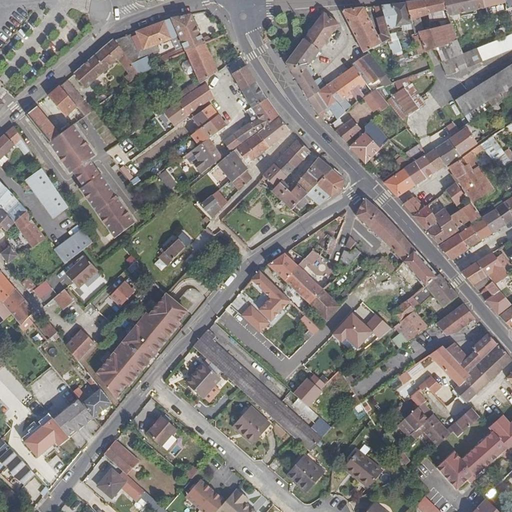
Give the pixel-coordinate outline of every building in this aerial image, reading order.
[(462,54),(457,41),(451,24),(441,27),(424,31),(420,18),(428,16),(430,22),(439,20),(449,18),(442,0),(431,0),(425,1),(406,4),(411,25),(414,35),(418,34),(424,53),(436,49),(441,63),(450,59),(454,58),(462,54)] [(458,15),(453,0),(442,0),(449,18),(458,15)] [(485,9),(481,0),(453,0),(458,15),(485,9)] [(504,4),(508,2),(507,0),(481,0),(485,9),(488,8),(504,4)] [(411,25),(406,4),(381,6),(384,16),(388,30),(411,25)] [(384,16),(381,6),(374,7),(378,18),(384,16)] [(388,30),(384,16),(378,18),(382,35),(378,36),(363,8),(343,11),(342,13),(363,53),(369,50),(388,40),(390,39),(388,30)] [(488,8),(485,9),(492,28),(496,27),(492,15),(491,15),(488,8)] [(339,25),(324,13),(304,39),(320,51),(339,25)] [(192,15),(170,19),(185,52),(204,43),(192,15)] [(451,24),(449,18),(439,20),(441,27),(451,24)] [(160,64),(185,52),(170,19),(129,34),(137,52),(147,48),(171,39),(175,50),(157,58),(160,64)] [(113,40),(124,55),(131,63),(140,59),(137,52),(129,34),(113,40)] [(419,55),(424,53),(418,34),(414,35),(412,36),(419,55)] [(482,63),(511,50),(511,34),(496,40),(476,49),(482,63)] [(390,39),(388,40),(390,49),(403,74),(407,73),(403,61),(405,60),(396,36),(390,39)] [(462,54),(474,50),(469,36),(457,41),(462,54)] [(124,55),(113,40),(112,39),(73,74),(85,89),(119,59),(124,55)] [(320,51),(304,39),(286,64),(297,83),(307,69),(310,66),(320,51)] [(204,43),(185,52),(200,84),(204,81),(217,72),(204,43)] [(147,48),(137,52),(140,59),(150,54),(147,48)] [(482,63),(476,49),(474,50),(462,54),(468,69),(482,63)] [(131,63),(133,66),(138,74),(154,67),(150,54),(140,59),(131,63)] [(355,64),(366,77),(372,84),(378,80),(383,86),(391,84),(368,54),(364,57),(355,64)] [(468,69),(462,54),(454,58),(455,61),(460,72),(468,69)] [(124,55),(119,59),(128,69),(133,66),(131,63),(124,55)] [(430,70),(426,57),(408,64),(412,76),(415,75),(430,70)] [(451,62),(442,65),(446,76),(455,73),(451,62)] [(353,65),(354,67),(364,79),(366,77),(355,64),(353,65)] [(458,133),(464,130),(462,128),(494,107),(511,94),(511,64),(441,110),(448,120),(450,122),(455,129),(457,131),(458,133)] [(140,76),(138,74),(133,66),(128,69),(131,73),(127,76),(132,81),(140,76)] [(242,92),(256,83),(246,66),(231,75),(242,92)] [(316,76),(310,66),(307,69),(313,78),(316,76)] [(354,67),(340,77),(350,92),(358,86),(361,89),(367,85),(354,67)] [(314,81),(313,78),(307,69),(297,83),(308,99),(320,91),(314,81)] [(321,77),(314,81),(320,91),(308,99),(316,113),(322,119),(324,117),(323,115),(329,111),(337,120),(345,113),(337,103),(327,86),(321,77)] [(337,103),(345,113),(351,108),(345,99),(352,94),(350,92),(340,77),(327,86),(337,103)] [(396,89),(408,84),(405,77),(393,82),(396,89)] [(66,80),(59,86),(77,107),(85,116),(92,111),(66,80)] [(164,105),(166,110),(199,88),(195,81),(174,96),(175,98),(164,105)] [(205,84),(199,88),(166,110),(171,118),(177,125),(187,117),(187,116),(213,97),(206,83),(205,84)] [(265,97),(256,83),(242,92),(251,108),(265,97)] [(66,117),(77,107),(59,86),(48,96),(66,117)] [(372,115),(387,105),(375,88),(361,98),(372,115)] [(419,109),(404,89),(393,96),(408,117),(419,109)] [(249,123),(240,129),(247,139),(256,132),(257,132),(278,117),(265,97),(251,108),(258,119),(254,122),(251,124),(249,123)] [(198,124),(200,128),(218,114),(210,104),(192,117),(198,124)] [(48,142),(59,134),(36,106),(26,115),(48,142)] [(258,119),(251,108),(246,111),(254,122),(258,119)] [(171,118),(166,110),(160,114),(165,121),(171,118)] [(209,139),(227,126),(218,114),(200,128),(208,139),(209,139)] [(187,117),(177,125),(185,135),(196,127),(195,126),(187,117)] [(278,117),(257,132),(269,147),(289,131),(278,117)] [(346,144),(361,131),(351,119),(335,132),(346,144)] [(389,140),(389,139),(372,121),(365,128),(365,131),(365,134),(379,150),(389,140)] [(73,124),(59,134),(48,142),(71,174),(73,172),(90,159),(96,155),(73,124)] [(30,151),(13,126),(0,137),(0,159),(15,144),(25,155),(30,151)] [(247,139),(240,129),(233,134),(240,143),(247,139)] [(464,130),(458,133),(454,136),(465,152),(474,146),(464,130)] [(269,147),(257,132),(235,148),(244,160),(248,157),(251,160),(269,147)] [(240,143),(233,134),(223,142),(230,150),(240,143)] [(379,150),(365,134),(350,148),(365,165),(379,150)] [(465,152),(454,136),(450,139),(460,154),(465,152)] [(494,152),(500,148),(493,137),(487,140),(494,152)] [(222,158),(209,139),(208,139),(191,151),(198,161),(202,159),(209,168),(222,158)] [(460,154),(450,139),(444,143),(454,159),(460,154)] [(297,141),(290,149),(303,161),(311,153),(297,141)] [(454,159),(444,143),(434,150),(444,165),(454,159)] [(403,155),(409,161),(424,151),(419,145),(403,155)] [(511,165),(500,148),(494,152),(492,153),(501,167),(507,175),(511,171),(511,165)] [(290,149),(282,156),(296,169),(303,161),(290,149)] [(444,165),(434,150),(425,156),(435,172),(444,165)] [(471,151),(463,157),(468,164),(470,167),(478,161),(471,151)] [(230,182),(231,183),(247,170),(241,162),(232,152),(217,165),(229,180),(230,182)] [(409,161),(403,155),(401,152),(394,159),(402,167),(410,163),(409,161)] [(282,156),(274,165),(287,178),(296,169),(282,156)] [(435,172),(425,156),(415,162),(426,178),(435,172)] [(319,183),(332,170),(317,158),(306,173),(319,183)] [(471,197),(474,202),(487,194),(483,187),(486,184),(482,177),(478,179),(470,167),(468,164),(463,167),(459,160),(448,168),(469,198),(471,197)] [(426,178),(415,162),(411,164),(405,168),(416,185),(426,178)] [(287,178),(274,165),(263,176),(276,188),(283,182),(287,178)] [(132,177),(123,166),(119,168),(129,180),(132,177)] [(501,179),(507,175),(501,167),(488,176),(493,185),(501,179)] [(416,185),(405,168),(384,184),(397,197),(416,185)] [(170,188),(177,183),(176,183),(166,169),(159,174),(170,188)] [(55,190),(42,170),(28,180),(55,218),(68,209),(68,207),(55,190)] [(248,171),(247,170),(231,183),(235,186),(238,191),(252,179),(247,172),(248,171)] [(332,170),(319,183),(308,194),(305,198),(310,203),(312,200),(319,206),(343,190),(344,180),(332,170)] [(298,185),(308,194),(319,183),(306,173),(297,184),(298,185)] [(81,190),(84,195),(105,179),(102,174),(101,175),(93,181),(89,175),(83,180),(87,185),(84,188),(81,190)] [(182,178),(176,183),(177,183),(182,190),(187,186),(182,178)] [(110,230),(131,215),(105,179),(84,195),(110,230)] [(501,179),(493,185),(502,198),(510,193),(501,179)] [(0,209),(0,210),(14,223),(20,231),(33,221),(26,212),(15,198),(0,182),(0,209)] [(308,194),(298,185),(292,190),(288,186),(283,182),(276,188),(272,192),(292,211),(299,204),(305,198),(308,194)] [(456,184),(446,192),(455,205),(466,198),(456,184)] [(218,191),(212,196),(223,207),(227,202),(218,191)] [(212,196),(201,205),(212,218),(223,207),(212,196)] [(310,203),(305,198),(299,204),(304,209),(310,203)] [(413,198),(403,205),(414,217),(423,209),(413,198)] [(511,198),(503,204),(511,216),(511,198)] [(356,218),(368,227),(381,212),(366,199),(364,200),(356,218)] [(511,220),(511,216),(503,204),(482,219),(482,220),(492,234),(511,220)] [(427,206),(423,209),(414,217),(422,227),(435,217),(427,206)] [(482,220),(482,219),(473,207),(453,221),(459,228),(470,221),(473,225),(482,220)] [(0,224),(3,227),(2,228),(5,231),(14,223),(0,210),(0,209),(0,224)] [(459,228),(453,221),(446,211),(435,217),(450,238),(460,230),(459,228)] [(415,250),(381,212),(368,227),(393,251),(403,263),(415,250)] [(131,215),(110,230),(117,239),(137,223),(131,215)] [(450,238),(435,217),(422,227),(438,246),(450,238)] [(482,220),(473,225),(483,240),(492,234),(482,220)] [(33,221),(20,231),(32,248),(45,238),(33,221)] [(483,240),(473,225),(462,233),(459,235),(469,249),(483,240)] [(92,242),(83,229),(55,251),(64,264),(83,249),(92,242)] [(184,246),(192,240),(183,230),(176,236),(184,246)] [(469,249),(459,235),(440,248),(452,261),(469,249)] [(329,262),(336,242),(326,236),(312,253),(329,262)] [(202,252),(203,237),(194,237),(193,251),(202,252)] [(355,242),(349,237),(345,247),(351,249),(355,242)] [(178,239),(168,249),(164,254),(160,258),(168,266),(185,247),(178,239)] [(11,246),(0,254),(7,263),(17,256),(11,246)] [(361,253),(355,249),(350,254),(343,251),(340,260),(349,266),(361,253)] [(424,288),(438,276),(415,250),(403,263),(402,264),(424,288)] [(511,280),(506,272),(496,259),(492,253),(477,262),(495,286),(501,281),(506,288),(511,283),(511,280)] [(268,265),(285,281),(298,267),(284,254),(268,265)] [(496,259),(506,272),(511,268),(502,255),(496,259)] [(65,274),(77,288),(97,271),(85,257),(65,274)] [(384,257),(379,263),(392,275),(397,270),(384,257)] [(495,286),(477,262),(461,272),(477,291),(484,286),(492,296),(499,291),(495,286)] [(342,297),(346,300),(372,270),(368,266),(342,297)] [(323,291),(298,267),(285,281),(305,301),(310,305),(323,291)] [(16,290),(0,271),(0,301),(1,303),(16,290)] [(259,272),(252,281),(271,298),(269,301),(275,307),(285,297),(259,272)] [(438,276),(424,288),(413,297),(421,306),(434,296),(443,307),(457,297),(458,296),(440,275),(438,276)] [(22,282),(30,293),(36,288),(28,278),(22,282)] [(33,290),(40,299),(52,289),(45,281),(36,288),(33,290)] [(271,298),(252,281),(250,283),(269,301),(271,298)] [(124,284),(111,298),(121,307),(135,293),(124,284)] [(21,325),(29,317),(35,312),(16,290),(1,303),(7,310),(21,325)] [(73,300),(64,290),(54,298),(63,309),(73,300)] [(323,291),(310,305),(327,321),(340,307),(323,291)] [(499,291),(492,296),(486,301),(497,315),(511,305),(499,291)] [(94,374),(114,399),(151,357),(148,355),(151,351),(154,353),(178,324),(176,323),(185,312),(164,295),(148,315),(145,312),(94,374)] [(406,302),(414,311),(421,306),(413,297),(406,302)] [(254,308),(242,298),(233,309),(244,319),(252,310),(254,308)] [(306,309),(310,305),(305,301),(303,303),(298,298),(292,304),(302,313),(306,309)] [(414,311),(406,302),(395,311),(393,316),(399,323),(414,311)] [(476,319),(463,305),(436,324),(447,336),(459,332),(476,319)] [(511,307),(499,317),(511,331),(511,329),(511,307)] [(315,318),(306,309),(302,313),(305,316),(311,322),(315,318)] [(429,327),(414,311),(399,323),(394,327),(400,334),(406,330),(414,338),(429,327)] [(311,322),(305,316),(300,321),(310,330),(314,334),(319,329),(311,322)] [(33,322),(29,317),(21,325),(19,327),(26,335),(35,326),(33,323),(33,322)] [(49,323),(42,329),(49,338),(55,333),(57,332),(49,323)] [(78,362),(95,344),(81,330),(66,347),(78,362)] [(241,390),(294,438),(310,452),(322,439),(213,341),(216,337),(209,330),(193,347),(241,390)] [(314,334),(310,330),(304,336),(308,341),(314,334)] [(405,345),(414,338),(406,330),(400,334),(399,335),(405,345)] [(481,358),(482,359),(498,344),(488,334),(473,349),(474,351),(481,358)] [(460,365),(468,357),(453,342),(445,350),(460,365)] [(511,361),(511,359),(498,344),(482,359),(475,366),(490,381),(511,361)] [(467,403),(476,394),(465,381),(470,376),(467,373),(460,365),(445,350),(443,347),(429,356),(434,361),(458,386),(454,390),(461,397),(467,403)] [(481,358),(474,351),(472,353),(479,361),(481,358)] [(475,366),(482,359),(481,358),(479,361),(472,353),(468,357),(460,365),(467,373),(475,366)] [(423,369),(424,368),(434,361),(429,356),(418,364),(423,369)] [(204,365),(187,384),(202,397),(203,396),(211,404),(222,392),(213,385),(219,378),(204,365)] [(465,381),(476,394),(490,381),(475,366),(467,373),(470,376),(465,381)] [(431,376),(424,368),(423,369),(402,387),(411,397),(418,392),(421,389),(419,387),(431,376)] [(409,377),(406,372),(398,377),(402,382),(409,377)] [(438,385),(431,376),(419,387),(421,389),(422,391),(427,387),(432,391),(438,385)] [(95,392),(81,403),(94,418),(112,403),(91,377),(87,381),(95,392)] [(340,391),(338,388),(333,392),(350,410),(361,404),(350,387),(346,381),(343,384),(345,387),(340,391)] [(77,398),(80,401),(85,397),(78,388),(73,392),(77,398)] [(417,403),(423,398),(418,392),(411,397),(417,403)] [(85,425),(94,418),(81,403),(80,401),(77,398),(68,405),(60,412),(52,418),(67,436),(75,429),(77,431),(85,425)] [(422,403),(417,407),(428,419),(432,415),(422,403)] [(423,432),(437,420),(432,415),(428,419),(417,407),(398,426),(408,437),(411,434),(415,439),(423,432)] [(251,408),(236,425),(247,434),(245,437),(253,444),(270,425),(251,408)] [(471,409),(447,431),(449,433),(455,439),(479,418),(471,409)] [(157,423),(153,428),(167,440),(177,430),(163,417),(157,423)] [(444,478),(500,423),(497,420),(495,417),(486,426),(490,430),(460,459),(452,452),(435,468),(444,478)] [(506,422),(500,418),(497,420),(500,423),(511,432),(511,421),(510,423),(508,421),(506,422)] [(437,420),(423,432),(436,447),(449,433),(447,431),(437,420)] [(511,445),(511,432),(500,423),(444,478),(456,490),(468,479),(471,482),(477,477),(476,474),(498,454),(503,458),(508,452),(507,450),(511,445)] [(247,434),(236,425),(234,428),(245,437),(247,434)] [(43,426),(29,438),(44,453),(57,442),(43,426)] [(161,447),(167,440),(153,428),(147,434),(161,447)] [(69,438),(77,431),(75,429),(67,436),(69,438)] [(394,440),(389,434),(384,439),(388,445),(394,440)] [(44,453),(29,438),(24,442),(38,458),(44,453)] [(138,462),(115,442),(104,456),(127,476),(138,462)] [(0,466),(22,487),(34,474),(3,444),(0,447),(0,466)] [(395,457),(408,473),(413,468),(400,452),(395,457)] [(346,469),(368,487),(381,472),(358,453),(346,469)] [(304,455),(290,471),(302,482),(300,485),(307,491),(323,471),(304,455)] [(112,498),(125,483),(111,471),(98,487),(112,498)] [(302,482),(290,471),(287,474),(300,485),(302,482)] [(186,477),(191,481),(195,477),(190,472),(186,477)] [(185,497),(202,511),(215,511),(216,511),(225,502),(199,481),(185,497)] [(243,495),(235,489),(225,502),(216,511),(217,511),(254,511),(245,503),(246,502),(241,498),(243,495)] [(144,492),(135,502),(142,508),(151,498),(144,492)] [(439,511),(425,498),(416,508),(420,511),(439,511)] [(30,499),(27,503),(33,509),(37,504),(30,499)] [(148,504),(157,511),(167,511),(166,511),(153,499),(148,504)] [(473,511),(500,511),(486,499),(473,511)]
